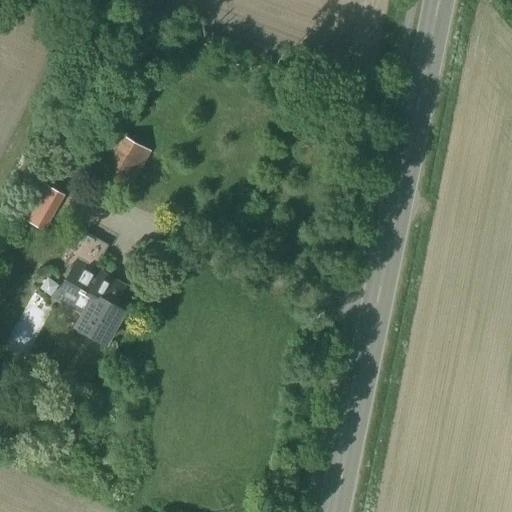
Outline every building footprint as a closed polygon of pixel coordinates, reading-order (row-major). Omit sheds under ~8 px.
[(98,48),(64,120),(85,130),(120,58),(98,48)] [(74,134),(60,126),(47,149),(60,157),(74,134)] [(149,151),(118,133),(95,175),(126,193),(149,151)] [(33,181),(14,215),(36,228),(56,194),(33,181)] [(71,255),(95,268),(107,245),(83,232),(71,255)] [(95,268),(71,255),(66,263),(74,267),(65,284),(78,291),(71,304),(85,312),(76,328),(105,344),(123,310),(113,305),(122,288),(93,272),(95,268)]
